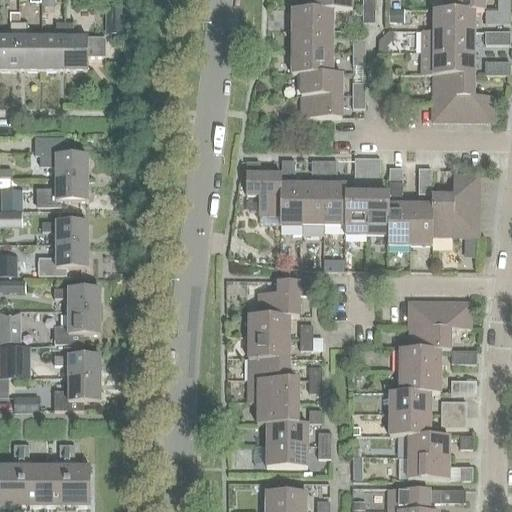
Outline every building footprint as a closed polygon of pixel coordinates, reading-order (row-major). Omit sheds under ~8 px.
[(55,10),(54,0),(42,0),(42,10),(55,10)] [(310,0),(310,13),(332,13),(351,13),(350,0),(310,0)] [(375,13),(375,0),(362,0),(363,13),(375,13)] [(442,0),(442,14),(474,14),(483,14),(482,0),(442,0)] [(497,3),(497,14),(510,14),(509,3),(497,3)] [(106,25),(123,25),(123,5),(106,5),(106,25)] [(291,12),(291,33),(332,33),(332,13),(310,13),(291,12)] [(375,13),(363,13),(362,26),(375,27),(375,13)] [(389,13),(389,26),(404,26),(404,13),(389,13)] [(0,74),(19,74),(19,26),(19,14),(10,14),(10,26),(10,40),(0,40),(0,74)] [(432,14),(432,35),(473,35),(474,14),(442,14),(432,14)] [(510,29),(510,14),(497,14),(497,15),(484,15),(484,29),(510,29)] [(39,40),(39,74),(64,74),(64,24),(55,24),(55,40),(39,40)] [(73,24),(64,24),(64,74),(87,74),(87,59),(105,59),(105,39),(73,39),(73,24)] [(27,40),(27,26),(19,26),(19,74),(39,74),(39,40),(27,40)] [(291,33),(291,55),(331,55),(332,33),(291,33)] [(432,35),(420,35),(420,57),(473,57),(473,35),(432,35)] [(509,36),(484,36),(484,50),(509,50),(509,36)] [(352,45),(352,57),(365,57),(365,45),(352,45)] [(291,78),(300,78),(331,78),(331,55),(291,55),(291,78)] [(365,57),(352,57),(352,70),(365,70),(365,57)] [(432,79),(432,78),(473,79),(473,57),(420,57),(420,79),(432,79)] [(509,67),(484,67),(484,80),(509,80),(509,67)] [(392,86),(392,74),(380,74),(380,86),(392,86)] [(300,78),(300,99),(341,99),(341,78),(331,78),(300,78)] [(432,78),(432,79),(431,100),(444,100),(456,100),(468,100),(473,100),(473,79),(432,78)] [(352,100),(365,100),(365,88),(352,88),(352,100)] [(340,122),(341,99),(300,99),(300,122),(340,122)] [(365,100),(352,100),(352,114),(364,114),(365,100)] [(431,126),(444,126),(444,100),(431,100),(431,126)] [(457,126),(456,100),(444,100),(444,126),(457,126)] [(469,126),(468,100),(456,100),(457,126),(469,126)] [(480,100),(473,100),(468,100),(469,126),(480,126),(480,100)] [(480,126),(492,126),(492,100),(480,100),(480,126)] [(55,182),(87,182),(87,158),(64,158),(64,141),(34,141),(34,159),(39,159),(39,169),(55,170),(55,182)] [(366,188),(366,162),(354,162),(354,188),(366,188)] [(387,239),(388,198),(374,198),(374,188),(379,188),(379,162),(366,162),(366,188),(368,188),(368,198),(367,239),(387,239)] [(295,164),(281,165),(282,176),(296,176),(295,164)] [(322,179),(323,164),(310,164),(310,179),(322,179)] [(337,164),(323,164),(322,179),(338,178),(337,164)] [(257,219),(279,219),(281,187),(281,178),(258,178),(258,166),(245,165),(245,199),(257,199),(257,219)] [(0,181),(11,181),(11,172),(0,172),(0,181)] [(387,249),(410,249),(410,209),(401,209),(401,198),(402,198),(402,173),(389,172),(388,198),(387,239),(387,249)] [(432,173),(417,173),(417,196),(432,196),(432,173)] [(451,193),(477,193),(477,180),(451,181),(451,193)] [(87,205),(87,182),(55,182),(55,193),(36,193),(36,210),(59,210),(59,204),(87,205)] [(279,229),(302,229),(302,187),(281,187),(279,219),(279,229)] [(323,188),(302,187),(302,229),(323,229),(323,188)] [(323,229),(344,229),(345,198),(345,188),(323,188),(323,229)] [(451,193),(451,199),(451,205),(477,205),(477,193),(451,193)] [(1,194),(1,214),(23,215),(23,194),(1,194)] [(344,239),(367,239),(368,198),(345,198),(344,229),(344,239)] [(431,209),(431,239),(451,240),(451,229),(451,217),(451,205),(451,199),(431,199),(431,209)] [(477,205),(451,205),(451,217),(477,217),(477,205)] [(431,209),(410,209),(410,249),(431,249),(431,239),(431,209)] [(21,215),(0,214),(0,228),(22,228),(21,215)] [(477,217),(451,217),(451,229),(477,229),(477,217)] [(56,235),(56,248),(87,248),(87,225),(55,225),(41,225),(41,235),(56,235)] [(451,229),(451,240),(477,240),(477,229),(451,229)] [(87,271),(87,248),(56,248),(56,261),(38,261),(38,279),(62,279),(66,275),(66,271),(87,271)] [(17,259),(0,258),(0,279),(17,280),(17,259)] [(25,284),(0,283),(0,298),(25,298),(25,284)] [(258,298),(257,319),(290,319),(290,321),(299,321),(299,299),(310,299),(311,287),(277,286),(277,298),(258,298)] [(67,302),(67,316),(99,315),(99,292),(67,292),(53,292),(53,302),(67,302)] [(421,333),(421,307),(410,307),(409,333),(421,333)] [(433,333),(432,307),(421,307),(421,333),(433,333)] [(445,333),(446,307),(432,307),(433,333),(445,333)] [(446,307),(445,333),(449,333),(458,333),(458,307),(446,307)] [(458,307),(458,333),(470,333),(470,307),(458,307)] [(99,338),(99,315),(67,316),(67,328),(53,328),(54,348),(83,348),(83,338),(99,338)] [(248,319),(248,341),(289,341),(290,321),(290,319),(257,319),(248,319)] [(0,347),(20,347),(20,331),(0,330),(0,347)] [(312,342),(312,330),(299,330),(299,342),(312,342)] [(409,333),(409,353),(440,354),(449,354),(449,333),(445,333),(433,333),(421,333),(409,333)] [(248,341),(248,363),(289,364),(289,341),(248,341)] [(312,342),(299,342),(299,355),(312,355),(312,342)] [(0,350),(0,381),(26,382),(26,350),(0,350)] [(400,353),(400,376),(440,376),(440,354),(409,353),(400,353)] [(451,355),(451,368),(477,368),(477,354),(451,355)] [(100,382),(100,358),(67,359),(53,359),(53,369),(67,369),(67,382),(100,382)] [(248,363),(248,384),(289,385),(289,364),(248,363)] [(308,385),(321,385),(322,373),(308,373),(308,385)] [(400,376),(400,397),(430,397),(440,397),(440,376),(400,376)] [(99,405),(100,382),(67,382),(68,394),(53,394),(53,414),(83,414),(83,405),(99,405)] [(248,407),(257,407),(297,408),(297,385),(289,385),(248,384),(248,407)] [(321,385),(308,385),(308,398),(321,398),(321,385)] [(450,385),(450,398),(475,398),(475,385),(450,385)] [(390,397),(390,419),(430,420),(430,397),(400,397),(390,397)] [(39,416),(38,399),(13,400),(13,417),(39,416)] [(257,429),(266,429),(297,428),(297,408),(257,407),(257,429)] [(441,407),(441,419),(467,419),(467,407),(441,407)] [(322,428),(321,415),(308,415),(308,428),(322,428)] [(390,440),(408,440),(430,440),(430,420),(390,419),(390,440)] [(467,419),(441,419),(441,432),(467,432),(467,419)] [(266,429),(266,450),(306,450),(306,429),(297,428),(266,429)] [(318,451),(330,451),(330,438),(317,439),(318,451)] [(408,440),(408,462),(448,463),(448,440),(430,440),(408,440)] [(460,440),(460,453),(473,453),(473,440),(460,440)] [(0,510),(20,510),(20,448),(13,448),(13,465),(14,465),(14,470),(0,469),(0,510)] [(20,510),(43,510),(43,470),(27,469),(27,465),(28,465),(28,448),(20,448),(20,510)] [(43,510),(66,510),(66,448),(59,448),(59,465),(60,465),(60,470),(43,470),(43,510)] [(66,448),(66,510),(89,510),(90,470),(73,470),(73,465),(74,465),(74,448),(66,448)] [(306,473),(306,450),(266,450),(266,472),(306,473)] [(330,451),(318,451),(318,463),(330,463),(330,451)] [(353,460),(362,460),(362,451),(352,452),(353,460)] [(363,460),(352,461),(353,484),(363,483),(363,460)] [(448,471),(448,463),(408,462),(399,462),(399,484),(408,484),(448,484),(460,484),(460,471),(448,471)] [(460,471),(460,484),(473,484),(473,471),(460,471)] [(465,507),(466,495),(439,494),(439,495),(439,507),(465,507)] [(388,495),(387,511),(427,511),(428,507),(439,507),(439,495),(388,495)] [(265,496),(264,511),(305,511),(306,496),(265,496)]
